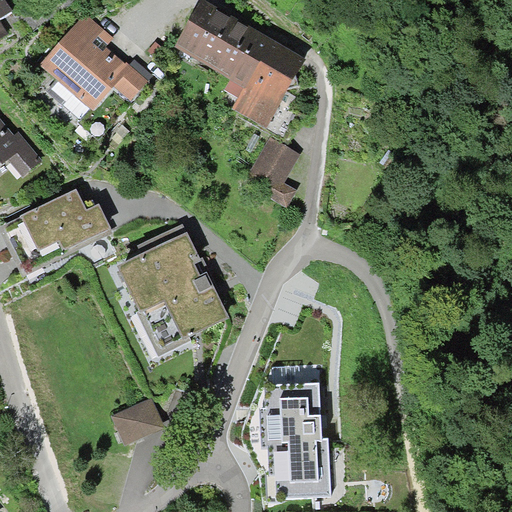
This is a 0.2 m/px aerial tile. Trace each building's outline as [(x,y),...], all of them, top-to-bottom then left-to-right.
[(0,0),(0,41),(9,35),(0,21),(13,12),(5,0),(0,0)] [(210,5),(203,0),(175,50),(230,81),(223,93),(238,101),(233,109),(267,129),(307,61),(277,44),(210,5)] [(87,13),(40,66),(93,113),(115,88),(131,103),(155,76),(135,59),(129,66),(107,47),(115,38),(87,13)] [(0,118),(0,166),(7,161),(23,180),(44,162),(20,134),(16,137),(0,118)] [(285,184),(301,156),(271,138),(243,185),(286,210),(297,191),(285,184)] [(76,192),(0,229),(0,231),(24,280),(115,235),(101,208),(87,215),(76,192)] [(144,257),(120,269),(140,309),(133,313),(157,360),(194,342),(192,338),(200,334),(230,319),(208,275),(205,276),(198,262),(202,260),(186,229),(141,251),(144,257)] [(276,477),(277,501),(334,498),(331,436),(323,436),(321,381),(265,384),(267,410),(261,411),(263,450),(269,450),(270,477),(276,477)] [(152,398),(112,415),(125,447),(165,429),(152,398)]
